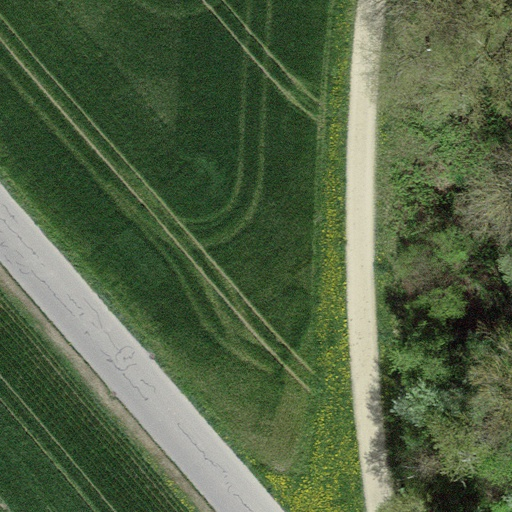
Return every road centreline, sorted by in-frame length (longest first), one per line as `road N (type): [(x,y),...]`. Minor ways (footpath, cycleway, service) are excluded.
road 1 (track): [(380,511),(359,253),(359,147),(377,0)]
road 2 (unclassified): [(0,230),(245,511)]
